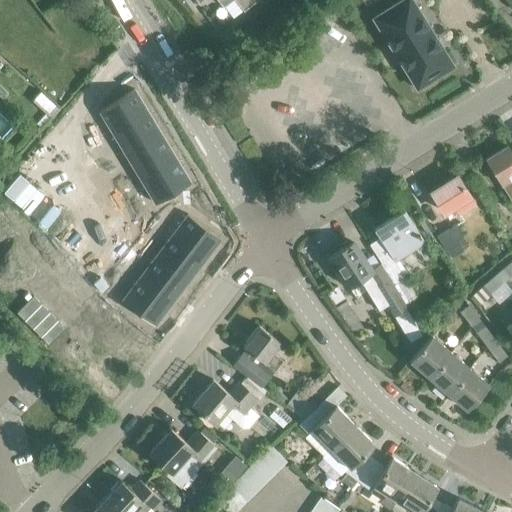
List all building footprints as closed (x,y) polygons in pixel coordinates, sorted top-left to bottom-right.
[(255,1),(254,0),(195,0),(198,3),(202,0),(217,0),(222,6),(228,0),(233,0),(243,11),(255,1)] [(402,0),(374,18),(417,88),(454,66),(413,0),(402,0)] [(49,78),(66,94),(85,74),(68,57),(49,78)] [(105,120),(118,143),(152,122),(138,99),(105,120)] [(118,143),(133,166),(166,144),(152,122),(118,143)] [(133,166),(148,189),(180,167),(166,144),(133,166)] [(511,151),(508,145),(486,159),(511,199),(511,198),(511,151)] [(73,151),(77,161),(86,156),(82,147),(73,151)] [(86,156),(77,161),(81,170),(90,166),(86,156)] [(162,210),(194,190),(180,167),(148,189),(162,210)] [(454,205),(460,215),(475,205),(458,177),(432,193),(443,212),(454,205)] [(93,204),(98,213),(107,208),(103,199),(93,204)] [(107,208),(98,213),(103,222),(112,217),(107,208)] [(369,246),(381,264),(393,285),(404,278),(395,263),(425,244),(403,210),(374,228),(380,239),(369,246)] [(169,224),(164,214),(155,219),(160,228),(169,224)] [(160,228),(155,219),(146,223),(150,233),(160,228)] [(189,222),(173,242),(203,265),(218,243),(189,222)] [(438,236),(451,257),(469,246),(463,236),(457,225),(438,236)] [(100,234),(90,238),(94,247),(104,244),(100,234)] [(84,252),(94,247),(90,238),(80,242),(84,252)] [(173,242),(156,262),(187,285),(203,265),(173,242)] [(393,285),(381,264),(370,271),(353,242),(329,257),(347,286),(360,278),(380,310),(388,305),(410,341),(422,334),(406,308),(407,307),(393,285)] [(497,273),(504,282),(511,275),(511,261),(497,273)] [(156,262),(140,281),(171,305),(187,285),(156,262)] [(490,294),(504,282),(497,273),(483,285),(490,294)] [(124,302),(155,325),(171,305),(140,281),(124,302)] [(33,296),(16,313),(24,321),(41,304),(33,296)] [(41,304),(24,321),(32,329),(49,312),(41,304)] [(460,311),(472,327),(481,320),(469,305),(460,311)] [(49,312),(32,329),(40,337),(57,320),(49,312)] [(57,320),(40,337),(48,345),(65,328),(57,320)] [(487,347),(496,340),(484,325),(476,332),(487,347)] [(235,364),(263,387),(283,361),(273,353),(281,343),(259,326),(243,346),(247,349),(235,364)] [(429,377),(451,352),(431,335),(410,360),(429,377)] [(496,340),(487,347),(499,362),(507,355),(496,340)] [(448,393),(469,368),(451,352),(429,377),(448,393)] [(469,368),(448,393),(467,410),(489,385),(469,368)] [(239,382),(229,394),(213,380),(193,404),(216,424),(225,413),(242,428),(248,429),(259,415),(250,407),(258,397),(239,382)] [(331,448),(355,424),(336,405),(327,413),(319,405),(300,425),(309,434),(313,430),(331,448)] [(358,482),(376,460),(365,451),(374,443),(355,424),(331,448),(349,466),(344,471),(358,482)] [(198,430),(187,443),(171,429),(149,453),(172,473),(190,453),(202,463),(216,446),(198,430)] [(264,454),(280,470),(288,461),(272,446),(264,454)] [(272,477),(280,470),(264,454),(257,462),(272,477)] [(396,500),(414,472),(392,458),(385,468),(376,460),(358,482),(371,492),(381,499),(379,502),(391,509),(396,500)] [(264,485),(272,477),(257,462),(249,470),(264,485)] [(257,493),(264,485),(249,470),(241,478),(257,493)] [(436,511),(442,503),(431,497),(437,486),(414,472),(396,500),(415,511),(436,511)] [(249,501),(257,493),(241,478),(233,486),(249,501)] [(150,511),(152,510),(161,500),(139,480),(131,490),(121,481),(104,500),(117,511),(150,511)] [(241,509),(249,501),(233,486),(225,494),(241,509)] [(227,511),(237,511),(241,509),(225,494),(217,501),(227,511)] [(316,506),(324,511),(338,511),(340,509),(322,497),(316,506)] [(481,511),(482,510),(458,498),(453,509),(442,503),(436,511),(481,511)] [(117,511),(104,500),(93,511),(117,511)]
